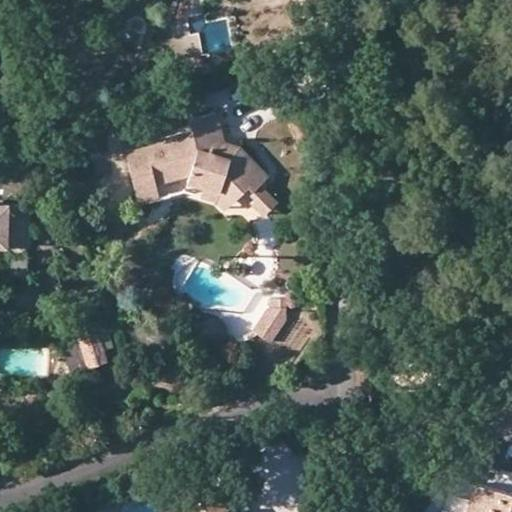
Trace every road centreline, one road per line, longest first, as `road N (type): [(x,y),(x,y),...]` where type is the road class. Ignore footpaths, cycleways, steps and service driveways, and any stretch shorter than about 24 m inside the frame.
road 1 (residential): [(336,363),(333,153),(344,0)]
road 2 (residential): [(0,498),(255,408),(336,363)]
road 3 (residential): [(341,511),(336,363)]
